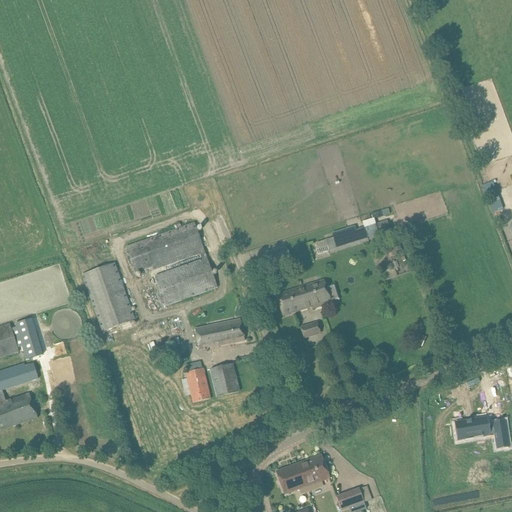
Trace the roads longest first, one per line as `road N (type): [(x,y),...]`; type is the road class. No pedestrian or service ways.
road 1 (unclassified): [(313,434),(511,345)]
road 2 (unclassified): [(185,511),(75,468),(0,474)]
road 3 (unclassified): [(313,434),(242,263)]
